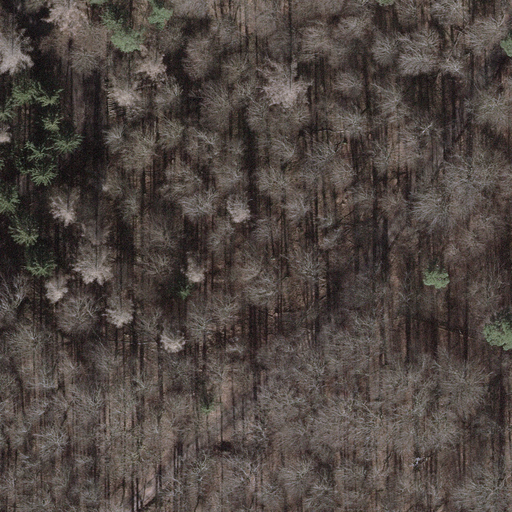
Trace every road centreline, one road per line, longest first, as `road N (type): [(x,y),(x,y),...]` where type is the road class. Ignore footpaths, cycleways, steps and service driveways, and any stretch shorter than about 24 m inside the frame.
road 1 (track): [(131,511),(216,420),(329,330),(511,27)]
road 2 (track): [(16,0),(69,61),(80,113),(59,155),(0,199)]
